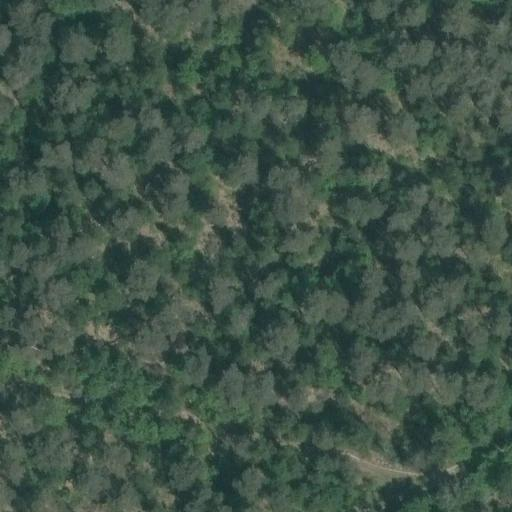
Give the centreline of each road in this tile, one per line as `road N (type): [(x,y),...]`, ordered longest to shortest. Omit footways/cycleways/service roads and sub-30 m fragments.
road 1 (track): [(0,389),(403,494)]
road 2 (track): [(511,439),(403,494)]
